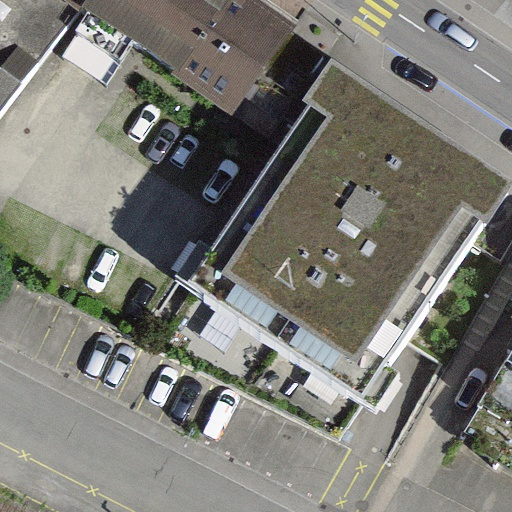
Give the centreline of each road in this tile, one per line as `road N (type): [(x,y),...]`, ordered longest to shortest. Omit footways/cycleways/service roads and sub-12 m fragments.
road 1 (residential): [(0,399),(222,511)]
road 2 (primary): [(511,91),(376,0)]
